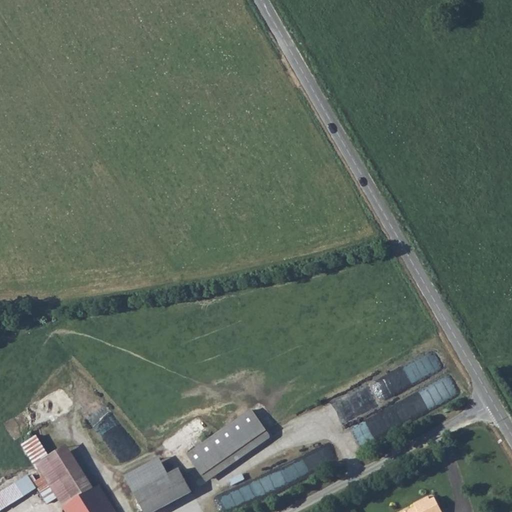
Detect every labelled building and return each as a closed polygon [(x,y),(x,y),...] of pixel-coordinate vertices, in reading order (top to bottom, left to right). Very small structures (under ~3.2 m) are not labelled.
[(411,380),(419,378),(418,374),(443,368),(440,355),(407,362),(411,380)] [(204,476),(264,430),(250,410),(189,457),(204,476)] [(43,473),(57,496),(63,507),(95,488),(68,445),(55,453),(43,432),(25,443),(43,473)] [(125,476),(134,494),(168,476),(160,458),(125,476)] [(168,476),(134,494),(144,511),(155,511),(191,493),(179,470),(168,476)] [(0,489),(0,504),(39,482),(36,477),(32,471),(0,489)] [(279,472),(273,476),(280,487),(286,483),(279,472)] [(36,477),(39,482),(51,500),(57,496),(43,473),(36,477)] [(95,488),(63,507),(66,511),(115,511),(99,486),(95,488)] [(214,511),(217,511),(246,507),(243,489),(211,495),(214,511)] [(442,511),(433,496),(417,504),(418,506),(407,511),(442,511)]
